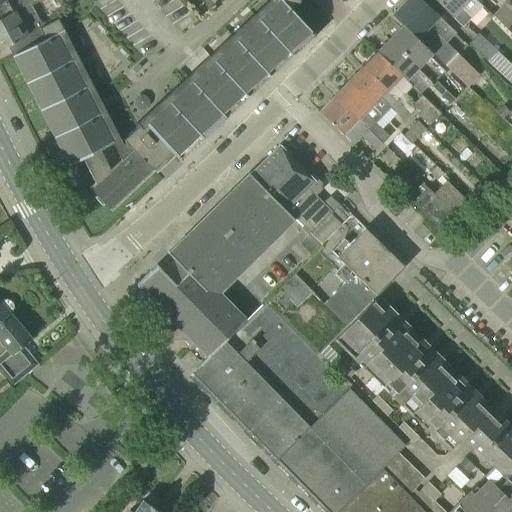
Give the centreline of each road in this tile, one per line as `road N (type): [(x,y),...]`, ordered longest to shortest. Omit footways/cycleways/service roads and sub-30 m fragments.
road 1 (tertiary): [(273,511),(149,382),(79,287)]
road 2 (residential): [(79,287),(282,98)]
road 3 (unclassified): [(423,256),(372,207),(362,174),(282,98)]
road 4 (tertiary): [(79,287),(0,145)]
